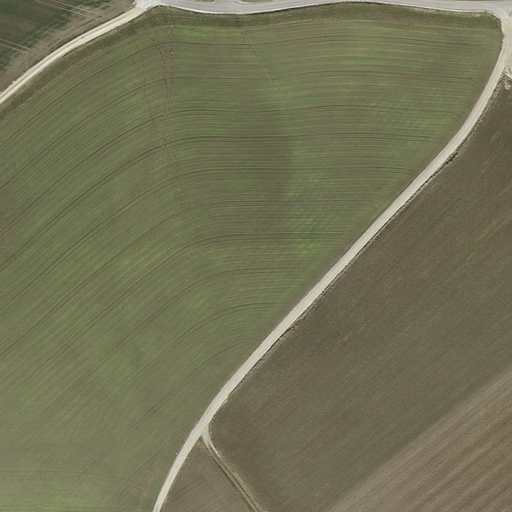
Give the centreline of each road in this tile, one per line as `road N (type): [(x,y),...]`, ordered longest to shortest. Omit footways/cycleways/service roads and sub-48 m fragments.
road 1 (track): [(508,49),(451,147),(218,400),(157,511)]
road 2 (track): [(152,0),(55,55),(0,101)]
